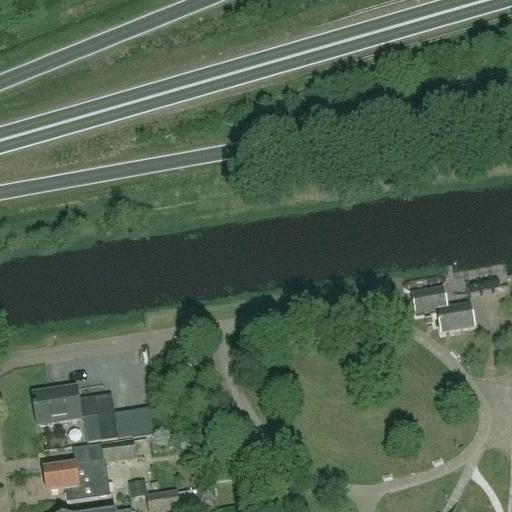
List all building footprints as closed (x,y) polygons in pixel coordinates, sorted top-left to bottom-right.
[(414,303),(415,312),(416,318),(438,315),(442,337),(446,336),(450,335),(475,331),(471,307),(447,312),(444,292),(413,297),(414,303)] [(179,381),(179,379),(165,381),(166,392),(180,390),(180,388),(179,381)] [(33,397),(38,429),(82,423),(98,420),(102,446),(118,443),(112,400),(79,405),(77,390),(33,397)] [(101,447),(104,467),(136,462),(134,442),(101,447)] [(108,483),(95,485),(93,470),(77,473),(76,469),(44,474),(48,497),(65,494),(67,506),(111,499),(108,483)] [(182,511),(180,496),(149,500),(150,511),(182,511)]
